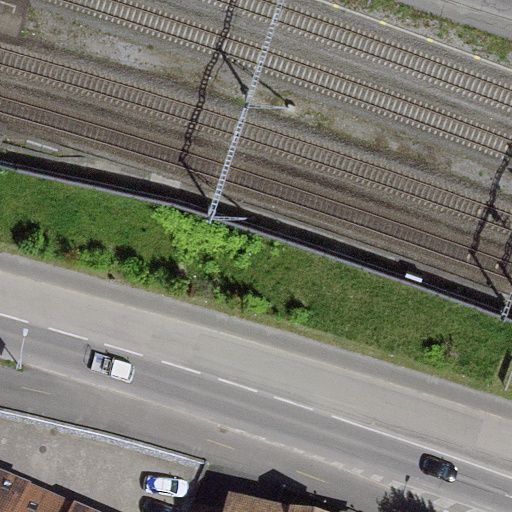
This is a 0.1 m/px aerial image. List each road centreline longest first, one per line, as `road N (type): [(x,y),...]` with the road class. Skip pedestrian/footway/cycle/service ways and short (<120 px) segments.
road 1 (primary): [(135,382),(511,486)]
road 2 (primary): [(0,344),(135,382)]
